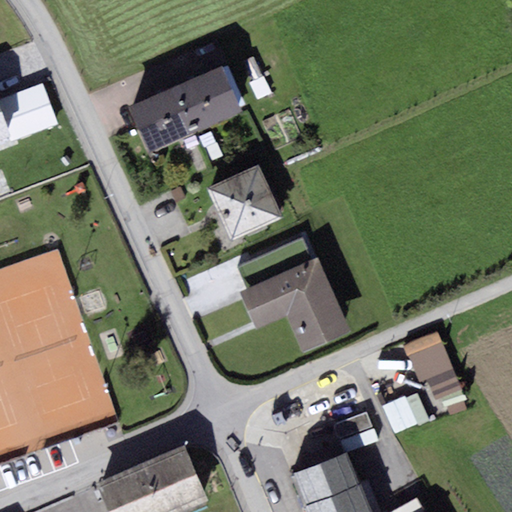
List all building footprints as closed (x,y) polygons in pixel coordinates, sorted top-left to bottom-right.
[(177,88),(197,134),(243,114),(223,68),(177,88)] [(14,142),(60,125),(43,83),(0,99),(0,106),(12,138),(14,142)] [(197,134),(177,88),(129,108),(148,154),(197,134)] [(0,142),(12,138),(0,106),(0,142)] [(260,166),(208,189),(232,242),(284,219),(260,166)] [(288,320),(304,355),(353,333),(318,257),(239,292),(257,333),(288,320)] [(365,415),(339,424),(349,453),(375,443),(365,415)] [(188,446),(97,485),(109,511),(184,511),(211,501),(188,446)] [(306,508),(307,511),(373,511),(363,485),(361,486),(348,454),(296,475),(309,507),(306,508)]
